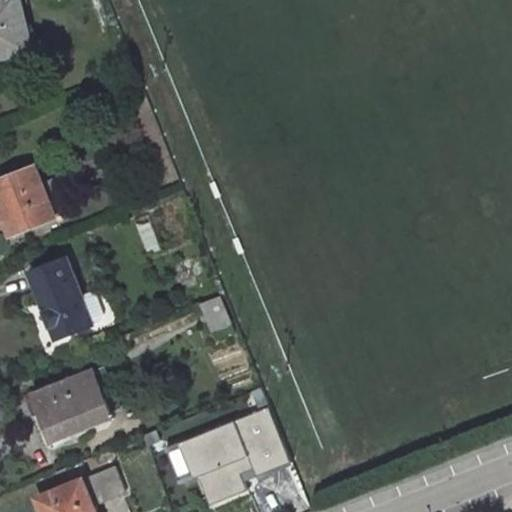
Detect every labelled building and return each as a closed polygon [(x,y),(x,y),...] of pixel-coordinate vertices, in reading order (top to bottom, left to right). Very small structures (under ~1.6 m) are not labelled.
[(19,0),(0,0),(0,58),(31,51),(19,0)] [(47,198),(42,183),(36,167),(0,181),(0,196),(6,213),(4,214),(12,235),(55,218),(47,198)] [(67,214),(54,179),(42,183),(47,198),(55,218),(67,214)] [(222,196),(216,181),(211,183),(217,198),(222,196)] [(147,254),(160,251),(152,217),(139,220),(147,254)] [(245,252),(239,237),(234,239),(238,250),(242,253),(245,252)] [(106,314),(99,295),(92,292),(82,296),(67,257),(30,272),(57,340),(94,325),(103,320),(106,314)] [(221,296),(200,304),(207,320),(212,333),(232,325),(221,296)] [(114,413),(96,369),(40,390),(47,409),(35,414),(44,438),(70,427),(73,435),(97,425),(95,421),(114,413)] [(266,389),(246,394),(251,412),(271,406),(266,389)] [(47,409),(40,390),(27,395),(35,414),(47,409)] [(192,459),(203,494),(287,464),(265,408),(242,417),(245,429),(231,435),(226,424),(185,440),(161,448),(170,468),(192,459)] [(97,425),(116,418),(114,413),(95,421),(97,425)] [(97,511),(95,506),(127,493),(116,467),(39,499),(44,511),(97,511)]
